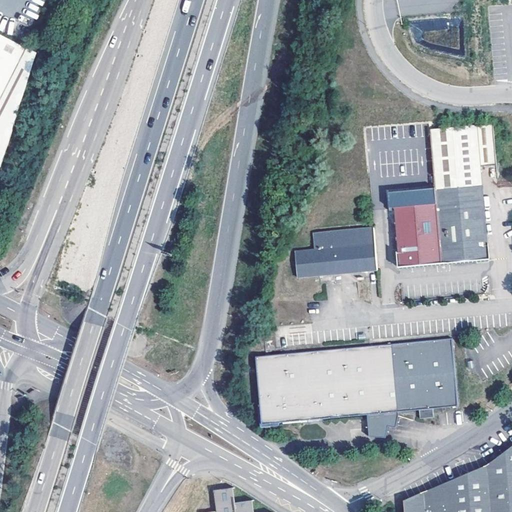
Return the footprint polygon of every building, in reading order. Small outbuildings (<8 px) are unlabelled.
[(0,172),(39,51),(0,32),(0,172)] [(435,190),(442,263),(492,258),(483,166),(497,165),(493,124),(430,129),(435,190)] [(442,263),(435,190),(395,193),(401,266),(442,263)] [(378,270),(375,228),(314,234),(316,251),(296,253),(298,278),(378,270)] [(453,340),(258,357),(264,425),(369,414),(371,437),(392,436),(391,426),(400,425),(400,413),(420,411),(421,419),(434,418),(434,410),(459,408),(453,340)] [(511,511),(511,447),(486,467),(413,497),(405,501),(406,511),(511,511)] [(234,487),(215,490),(217,511),(255,511),(253,500),(236,502),(234,487)]
